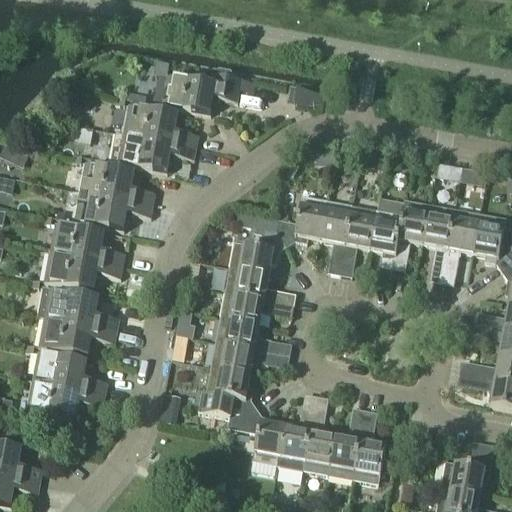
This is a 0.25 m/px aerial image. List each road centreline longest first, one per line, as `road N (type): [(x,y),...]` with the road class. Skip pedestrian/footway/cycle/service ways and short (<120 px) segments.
road 1 (residential): [(79,511),(123,462),(142,419),(171,253),(186,221),(276,143),(339,127),(511,162)]
road 2 (residential): [(420,400),(320,368),(314,352),(321,323),(339,312),(423,327),(428,368)]
